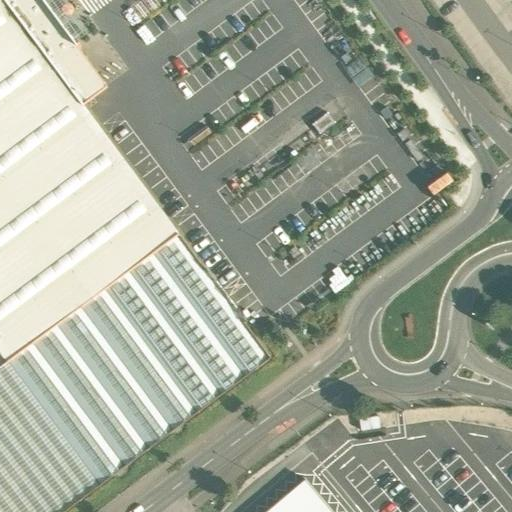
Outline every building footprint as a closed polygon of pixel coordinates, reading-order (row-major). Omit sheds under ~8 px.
[(0,0),(0,353),(5,360),(175,237),(81,103),(105,85),(68,35),(42,0),(0,0)] [(348,117),(337,102),(328,108),(339,123),(348,117)] [(49,511),(263,357),(175,237),(5,360),(0,363),(0,511),(49,511)] [(251,287),(240,292),(248,307),(259,301),(251,287)] [(330,511),(307,483),(270,511),(330,511)]
